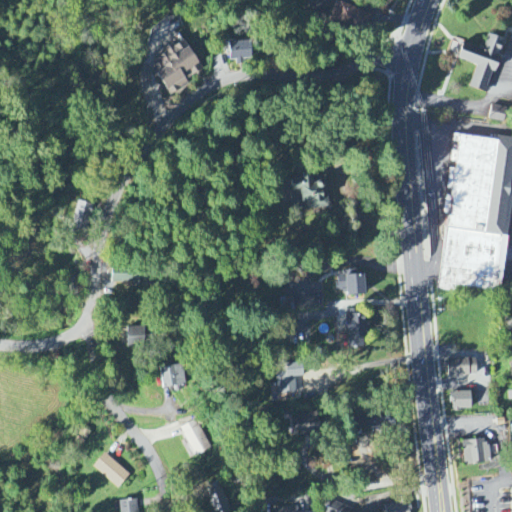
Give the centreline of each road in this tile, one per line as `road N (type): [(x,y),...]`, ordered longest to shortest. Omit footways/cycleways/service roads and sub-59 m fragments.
road 1 (residential): [(413,55),(369,58),(318,78),(249,73),(202,90),(160,127),(107,241),(95,341),(0,342)]
road 2 (trunk): [(429,0),(406,123),(442,511)]
road 3 (residential): [(95,341),(103,390),(161,463),(169,511)]
road 4 (residential): [(439,477),(259,501)]
